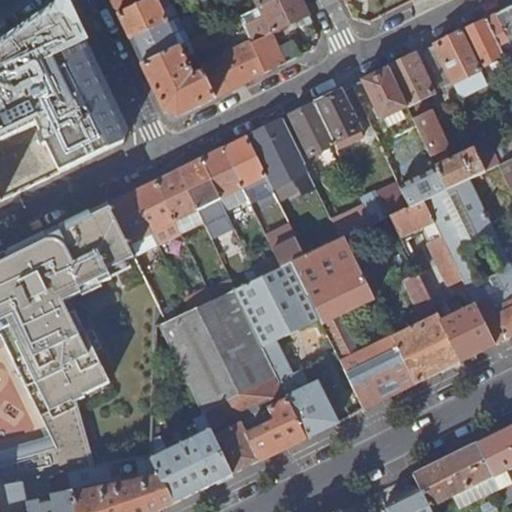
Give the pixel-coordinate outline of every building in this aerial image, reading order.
[(110,0),(117,14),(144,0),(110,0)] [(156,0),(144,0),(117,14),(129,40),(167,21),(156,0)] [(156,0),(167,21),(176,17),(179,15),(176,10),(170,13),(163,0),(156,0)] [(227,11),(220,0),(210,0),(209,1),(217,16),(227,11)] [(310,21),(299,0),(275,0),(258,8),(262,17),(247,25),(254,41),(249,43),(264,73),(284,63),(271,33),(302,19),(305,24),(310,21)] [(275,0),(253,0),(258,8),(275,0)] [(217,16),(209,1),(200,5),(206,19),(209,18),(214,30),(221,26),(217,16)] [(511,7),(495,16),(511,52),(511,7)] [(262,17),(258,8),(238,18),(242,27),(247,25),(262,17)] [(0,204),(124,144),(129,129),(118,107),(104,78),(82,32),(80,27),(78,21),(70,25),(69,23),(67,20),(65,19),(62,18),(59,18),(57,19),(55,21),(49,13),(0,47),(0,204)] [(511,52),(495,16),(461,33),(485,83),(511,70),(511,52)] [(167,21),(179,47),(188,42),(176,17),(167,21)] [(129,40),(141,65),(179,47),(167,21),(129,40)] [(254,41),(247,25),(242,27),(248,41),(249,43),(254,41)] [(461,33),(424,50),(428,60),(438,79),(447,75),(458,97),(475,89),(480,90),(485,83),(461,33)] [(176,116),(264,73),(249,43),(248,41),(198,66),(203,78),(195,82),(184,59),(210,44),(205,34),(188,42),(179,47),(141,65),(163,111),(176,116)] [(424,50),(414,55),(418,65),(428,60),(424,50)] [(414,55),(386,69),(420,141),(429,158),(434,170),(444,190),(467,179),(468,181),(483,173),(472,152),(450,162),(445,149),(447,148),(429,111),(431,110),(425,97),(432,94),(418,65),(414,55)] [(386,69),(361,82),(379,120),(385,117),(394,137),(404,132),(410,145),(412,144),(420,141),(386,69)] [(340,92),(313,104),(332,144),(349,137),(352,143),(361,138),(358,132),(359,132),(340,92)] [(313,104),(289,116),(308,158),(326,149),(332,161),(338,158),(335,150),(332,144),(313,104)] [(245,138),(265,178),(267,183),(296,169),(299,176),(304,173),(301,167),(302,166),(280,121),(245,138)] [(332,144),(335,150),(352,143),(349,137),(332,144)] [(468,143),(472,152),(483,173),(496,167),(488,148),(482,137),(468,143)] [(511,159),(511,142),(510,137),(488,148),(496,167),(497,166),(511,159)] [(222,150),(242,190),(265,178),(245,138),(222,150)] [(420,141),(412,144),(420,161),(429,158),(420,141)] [(222,150),(199,161),(218,201),(242,190),(222,150)] [(511,159),(497,166),(501,174),(511,196),(511,159)] [(199,161),(177,172),(196,212),(197,212),(218,201),(199,161)] [(468,181),(471,188),(501,174),(497,166),(496,167),(483,173),(468,181)] [(434,170),(398,186),(408,207),(422,201),(444,190),(434,170)] [(177,172),(155,183),(175,223),(197,212),(196,212),(177,172)] [(242,190),(247,200),(270,189),(267,183),(265,178),(242,190)] [(492,346),(511,336),(511,272),(471,188),(468,181),(467,179),(444,190),(422,201),(459,278),(472,305),(492,346)] [(155,183),(132,194),(152,234),(175,223),(155,183)] [(373,194),(359,201),(366,216),(371,226),(389,218),(388,217),(408,207),(398,186),(398,185),(374,196),(373,194)] [(218,201),(224,212),(247,200),(242,190),(218,201)] [(132,194),(110,205),(129,246),(152,234),(132,194)] [(197,212),(202,222),(224,212),(218,201),(197,212)] [(445,284),(459,278),(422,201),(408,207),(388,217),(389,218),(401,242),(421,233),(445,284)] [(0,486),(93,467),(73,398),(81,394),(82,396),(108,383),(68,300),(81,294),(79,290),(97,281),(99,285),(111,279),(107,271),(134,259),(109,206),(27,246),(31,254),(14,263),(10,254),(3,257),(0,259),(0,339),(4,337),(55,443),(0,458),(0,486)] [(197,212),(175,223),(180,235),(203,224),(202,222),(197,212)] [(335,231),(339,240),(342,238),(343,239),(355,234),(371,226),(366,216),(335,231)] [(175,223),(152,234),(158,246),(180,235),(175,223)] [(152,234),(129,246),(134,257),(158,246),(152,234)] [(355,234),(343,239),(354,262),(365,256),(355,234)] [(339,315),(372,300),(354,262),(343,239),(342,238),(339,240),(303,256),(292,262),(319,319),(321,324),(339,315)] [(274,257),(280,268),(292,262),(303,256),(295,239),(271,251),(274,257)] [(253,271),(256,279),(280,268),(274,257),(251,268),(253,271)] [(286,401),(304,438),(334,424),(315,385),(308,388),(298,393),(289,374),(273,341),(319,319),(292,262),(280,268),(256,279),(234,290),(233,291),(286,401)] [(230,281),(234,290),(256,279),(253,271),(230,281)] [(432,307),(431,307),(416,275),(402,282),(417,314),(432,307)] [(195,295),(184,300),(189,311),(212,300),(207,291),(201,278),(189,283),(195,295)] [(212,300),(233,291),(234,290),(230,281),(230,280),(207,291),(212,300)] [(201,415),(212,437),(240,424),(246,436),(273,423),(267,409),(286,401),(233,291),(212,300),(189,311),(176,317),(165,322),(156,327),(183,381),(193,400),(196,407),(201,415)] [(458,362),(492,346),(472,305),(461,310),(456,301),(447,306),(445,300),(431,307),(432,307),(436,315),(458,362)] [(170,306),(160,311),(165,322),(176,317),(170,306)] [(336,354),(339,361),(357,352),(339,315),(321,324),(336,354)] [(413,385),(458,362),(436,315),(390,337),(413,385)] [(156,356),(154,389),(183,381),(156,327),(156,356)] [(363,410),(413,385),(390,337),(357,352),(339,361),(363,410)] [(299,370),(289,374),(298,393),(308,388),(299,370)] [(154,389),(152,425),(193,400),(183,381),(154,389)] [(212,437),(231,474),(304,438),(286,401),(267,409),(273,423),(246,436),(240,424),(212,437)] [(188,422),(191,420),(201,415),(196,407),(184,413),(188,422)] [(150,456),(173,503),(231,474),(212,437),(201,415),(191,420),(198,435),(164,452),(158,438),(150,441),(149,455),(150,456)] [(511,424),(475,443),(491,478),(494,485),(497,491),(505,487),(499,475),(511,468),(511,424)] [(491,478),(475,443),(413,474),(419,488),(429,508),(446,500),(448,504),(453,502),(451,498),(473,487),(491,478)] [(94,468),(68,473),(75,511),(157,511),(173,505),(173,503),(150,456),(130,460),(131,466),(138,465),(141,480),(83,492),(82,487),(98,484),(97,479),(94,468)] [(131,466),(130,460),(94,468),(97,479),(123,474),(123,471),(132,470),(131,466)] [(0,487),(0,511),(75,511),(68,473),(0,487)] [(494,485),(491,478),(473,487),(477,493),(494,485)] [(430,511),(429,508),(419,488),(383,505),(386,511),(430,511)] [(495,511),(491,502),(480,507),(481,511),(495,511)]
